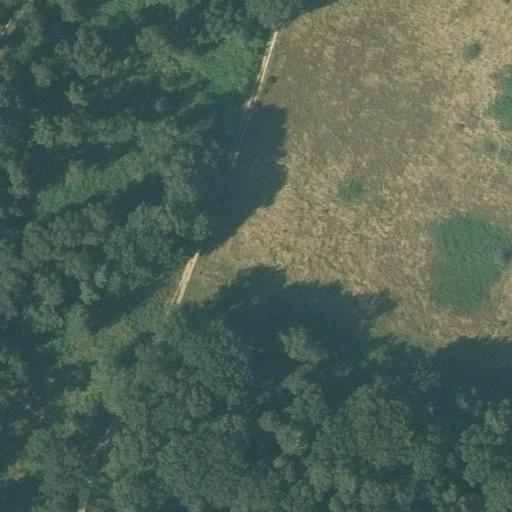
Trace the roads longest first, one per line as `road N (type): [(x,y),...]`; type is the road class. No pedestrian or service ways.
road 1 (track): [(511,444),(170,313)]
road 2 (track): [(281,0),(170,313)]
road 3 (track): [(170,313),(97,451)]
